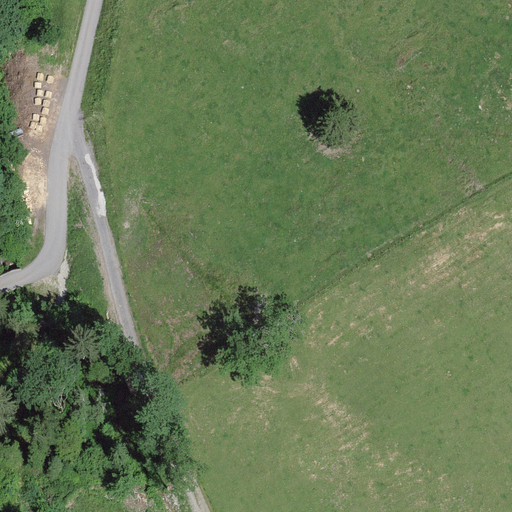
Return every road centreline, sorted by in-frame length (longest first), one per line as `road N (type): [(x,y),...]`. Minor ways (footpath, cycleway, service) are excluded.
road 1 (track): [(72,118),(148,377),(206,511)]
road 2 (unclassified): [(103,0),(72,118),(66,238),(38,285),(0,285)]
